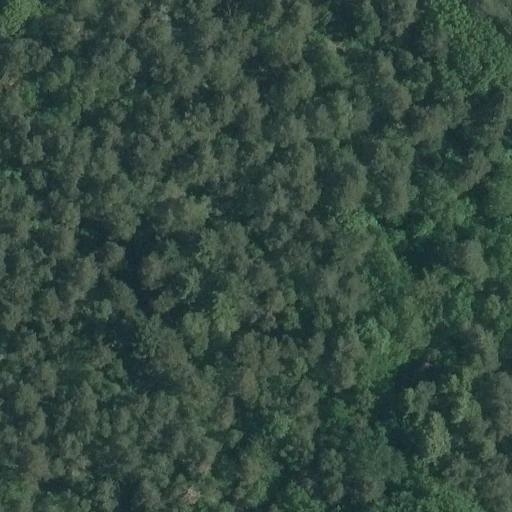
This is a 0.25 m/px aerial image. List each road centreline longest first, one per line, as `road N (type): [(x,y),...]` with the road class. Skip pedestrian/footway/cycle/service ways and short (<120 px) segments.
road 1 (track): [(511,203),(312,0)]
road 2 (track): [(303,479),(458,331),(511,294)]
